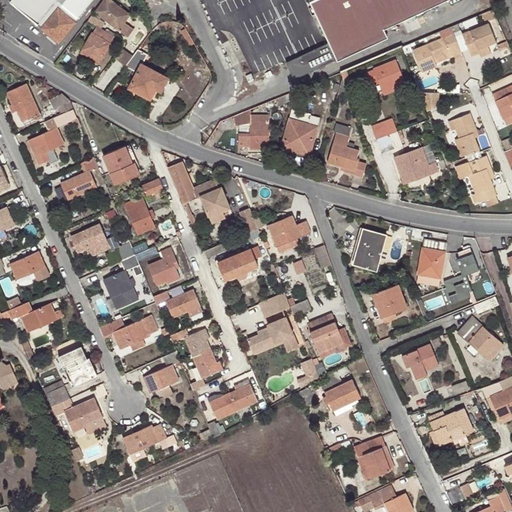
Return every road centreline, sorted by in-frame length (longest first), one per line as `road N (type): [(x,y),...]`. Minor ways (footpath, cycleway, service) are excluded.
road 1 (residential): [(310,189),(369,351),(444,511)]
road 2 (residential): [(0,125),(126,410)]
road 3 (residential): [(242,366),(145,128)]
road 4 (residential): [(310,189),(466,225),(511,226)]
road 5 (residential): [(145,128),(310,189)]
road 6 (residential): [(0,43),(145,128)]
road 7 (unknown): [(207,104),(244,101),(326,68)]
